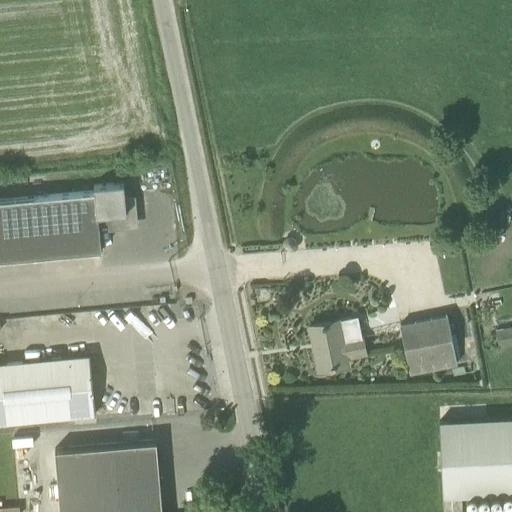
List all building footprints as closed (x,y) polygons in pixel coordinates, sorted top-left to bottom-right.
[(75,192),(81,251),(101,250),(98,219),(110,218),(110,223),(114,226),(135,224),(132,198),(125,198),(123,182),(93,185),(94,190),(75,192)] [(75,192),(0,199),(0,259),(81,251),(75,192)] [(283,239),(283,246),(290,251),(297,249),(298,242),(291,236),(283,239)] [(400,323),(411,372),(458,362),(447,313),(400,323)] [(359,314),(342,317),(342,316),(308,323),(317,371),(350,364),(349,358),(368,354),(363,335),(359,314)] [(511,325),(495,328),(497,345),(511,342),(511,325)] [(0,362),(0,422),(96,413),(90,354),(0,362)] [(443,511),(511,511),(511,416),(439,421),(443,511)] [(55,449),(60,511),(162,511),(156,441),(55,449)]
